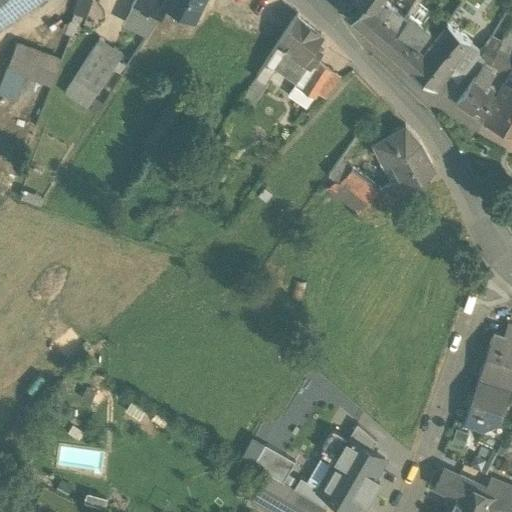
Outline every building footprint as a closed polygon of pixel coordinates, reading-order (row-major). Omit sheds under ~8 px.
[(0,0),(0,25),(36,0),(0,0)] [(78,0),(75,11),(87,15),(92,0),(78,0)] [(165,0),(132,0),(131,2),(157,15),(166,1),(165,0)] [(165,0),(166,1),(192,15),(199,0),(165,0)] [(359,0),(351,11),(382,38),(397,23),(378,7),(382,0),(359,0)] [(438,0),(437,2),(440,4),(450,11),(457,0),(438,0)] [(450,11),(440,4),(432,15),(433,16),(428,22),(437,29),(447,16),(450,11)] [(428,22),(409,6),(397,23),(382,38),(410,61),(433,78),(451,56),(430,38),(437,29),(428,22)] [(298,9),(278,36),(285,41),(304,54),(322,29),(298,9)] [(470,33),(447,16),(437,29),(430,38),(451,56),(452,56),(470,33)] [(88,103),(123,52),(100,36),(64,87),(88,103)] [(278,36),(256,70),(268,78),(276,65),(287,47),(283,44),(285,41),(278,36)] [(60,57),(17,40),(2,82),(31,93),(37,78),(50,83),(60,57)] [(304,54),(285,41),(283,44),(287,47),(276,65),(301,81),(314,62),(304,54)] [(511,57),(511,49),(497,42),(491,54),(497,58),(495,62),(499,64),(498,67),(505,70),(511,57)] [(330,65),(318,56),(314,62),(301,81),(314,90),(316,86),(330,65)] [(330,65),(316,86),(326,93),(340,72),(330,65)] [(494,80),(475,66),(456,93),(482,111),(494,88),(490,86),(494,80)] [(511,75),(504,72),(484,112),(511,123),(511,75)] [(405,120),(373,136),(385,158),(396,153),(407,173),(432,162),(419,136),(405,120)] [(328,170),(340,179),(352,162),(340,153),(328,170)] [(407,173),(396,153),(385,158),(382,160),(392,179),(400,175),(400,176),(407,173)] [(380,183),(352,162),(340,179),(367,199),(379,184),(379,183),(380,183)] [(392,179),(381,184),(380,182),(380,183),(379,183),(379,184),(386,198),(406,189),(400,176),(400,175),(392,179)] [(511,336),(504,334),(493,330),(478,376),(511,387),(511,383),(511,336)] [(511,387),(478,376),(463,422),(483,428),(500,420),(511,387)] [(348,437),(371,451),(377,440),(354,426),(348,437)] [(337,457),(319,487),(331,494),(356,508),(363,495),(367,498),(379,478),(375,476),(385,459),(371,451),(348,437),(333,429),(321,448),(337,457)] [(283,480),(295,460),(265,443),(253,462),(283,480)] [(459,474),(443,467),(434,486),(450,493),(459,474)] [(456,496),(448,511),(486,511),(487,511),(488,511),(496,511),(505,496),(485,487),(459,474),(450,493),(456,496)] [(258,501),(276,511),(279,511),(294,487),(272,475),(258,501)] [(511,511),(511,484),(491,475),(485,487),(505,496),(496,511),(511,511)] [(294,487),(325,505),(331,494),(319,487),(300,476),(294,487)] [(325,505),(294,487),(279,511),(293,511),(298,503),(312,511),(320,511),(325,506),(325,505)] [(312,511),(298,503),(293,511),(312,511)]
